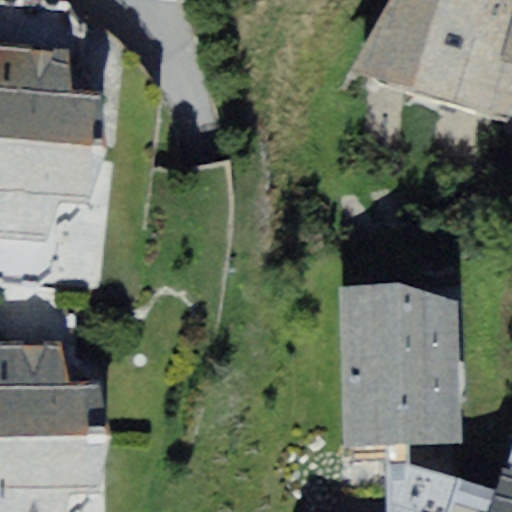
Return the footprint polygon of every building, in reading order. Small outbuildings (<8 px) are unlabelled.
[(17,0),(0,0),(0,140),(113,150),(80,7),(17,0)] [(511,59),(511,0),(397,0),(352,76),(495,117),(511,59)] [(511,59),(495,117),(511,118),(511,59)] [(96,209),(113,150),(0,140),(0,240),(50,246),(67,200),(96,209)] [(454,285),(339,288),(342,444),(457,442),(454,285)] [(0,346),(0,441),(119,442),(85,347),(0,346)] [(83,511),(104,492),(119,442),(0,441),(0,511),(83,511)] [(511,511),(511,476),(508,476),(496,511),(511,511)]
